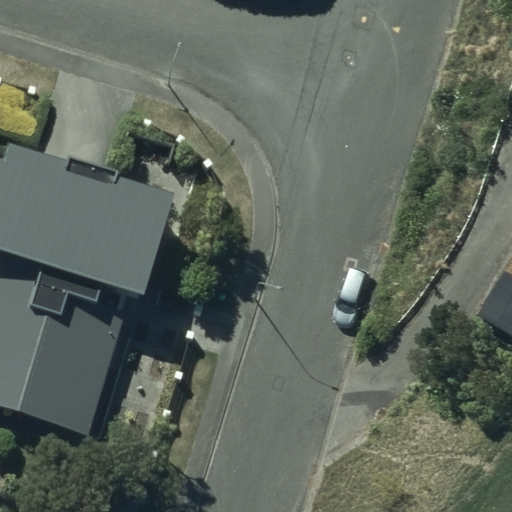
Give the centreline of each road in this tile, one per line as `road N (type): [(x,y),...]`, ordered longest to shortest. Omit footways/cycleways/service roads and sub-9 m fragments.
road 1 (residential): [(251,511),(374,93)]
road 2 (residential): [(61,0),(374,93)]
